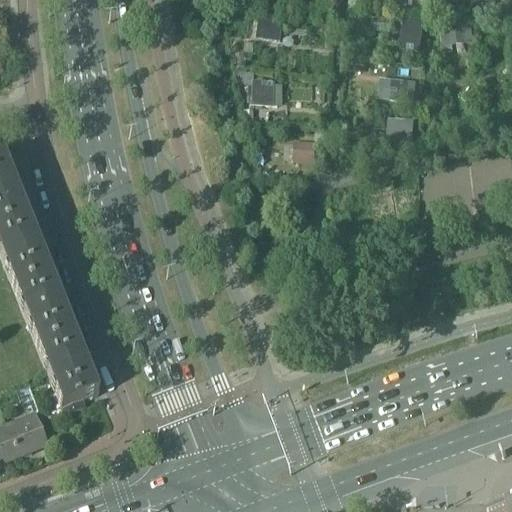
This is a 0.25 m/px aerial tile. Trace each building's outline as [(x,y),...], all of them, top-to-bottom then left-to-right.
[(318,4),(317,16),(325,17),(326,5),(318,4)] [(256,21),(253,42),(278,45),(281,25),(256,21)] [(402,38),(401,53),(419,55),(423,41),(423,25),(405,23),(405,24),(402,38)] [(469,32),(440,37),(443,56),(452,54),(452,50),(472,47),(469,32)] [(243,46),(243,55),(252,55),(252,46),(243,45),(243,46)] [(250,76),(238,75),(242,89),(245,89),(250,89),(249,104),(249,106),(254,106),(260,107),(271,108),(272,87),(272,85),(250,84),(250,76)] [(392,83),(390,104),(408,106),(410,85),(392,83)] [(253,113),(244,113),(243,121),(253,122),(253,113)] [(388,123),(387,144),(412,146),(414,124),(388,123)] [(292,150),(292,164),(315,165),(316,150),(292,150)] [(0,229),(26,219),(3,159),(0,160),(0,229)] [(50,278),(26,219),(0,229),(0,262),(12,293),(50,278)] [(357,240),(358,248),(374,246),(373,238),(357,240)] [(50,278),(12,293),(36,353),(74,338),(50,278)] [(63,420),(66,419),(84,411),(82,404),(97,398),(74,338),(36,353),(60,412),(60,413),(63,420)] [(34,402),(29,389),(13,395),(18,408),(25,405),(33,402),(34,402)] [(38,417),(33,402),(25,405),(30,419),(34,417),(34,418),(38,417)] [(63,420),(60,413),(60,412),(46,417),(49,426),(63,420)] [(30,419),(5,429),(18,461),(47,450),(39,429),(43,427),(40,423),(37,424),(34,418),(34,417),(30,419)] [(0,468),(18,461),(5,429),(0,430),(0,468)]
